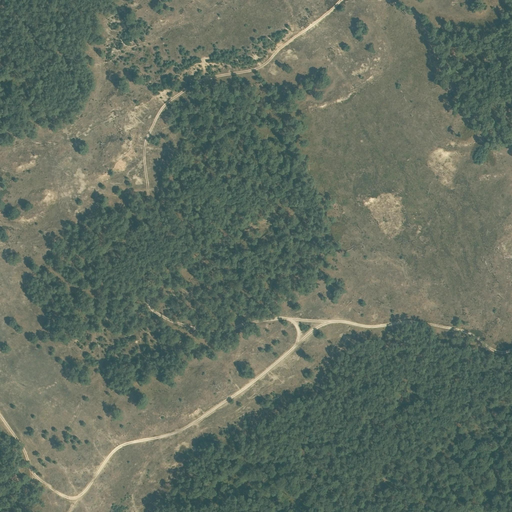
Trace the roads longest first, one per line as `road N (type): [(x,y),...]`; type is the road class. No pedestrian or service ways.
road 1 (track): [(511,352),(500,355),(466,330),(414,320),(315,325),(185,427),(114,448),(73,501),(42,491),(0,423)]
road 2 (track): [(327,321),(279,318),(207,330),(155,310),(147,294),(152,247),(144,154),(172,98),(204,80),(261,67),(342,0)]
